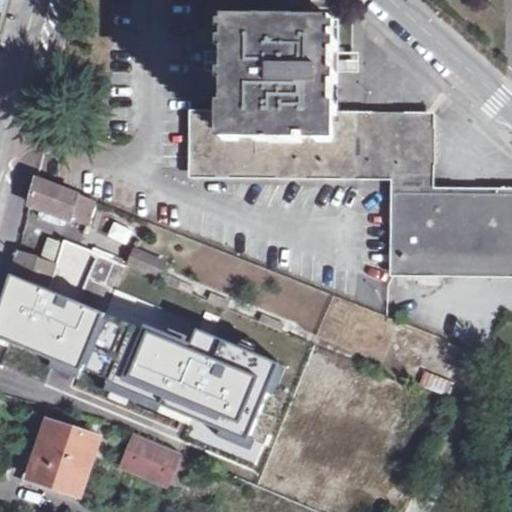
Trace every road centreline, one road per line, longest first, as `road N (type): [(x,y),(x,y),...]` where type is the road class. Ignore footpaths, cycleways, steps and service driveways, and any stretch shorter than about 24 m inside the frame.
road 1 (residential): [(511,108),(392,0)]
road 2 (residential): [(0,142),(40,0)]
